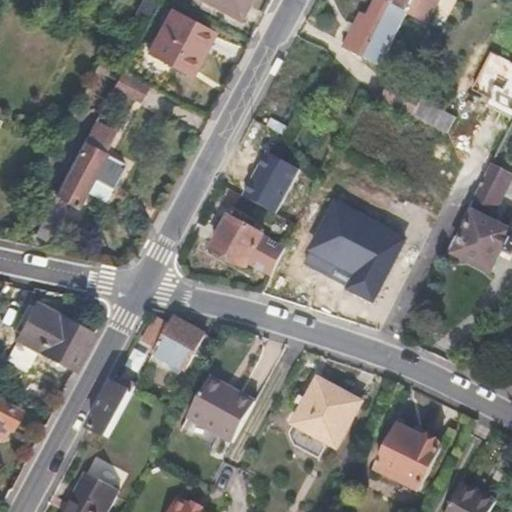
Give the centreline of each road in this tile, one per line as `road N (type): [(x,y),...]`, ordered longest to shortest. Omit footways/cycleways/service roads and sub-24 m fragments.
road 1 (residential): [(142,288),(318,331),(511,416)]
road 2 (tertiary): [(142,288),(296,0)]
road 3 (tertiary): [(22,511),(142,288)]
road 4 (residential): [(142,288),(0,260)]
